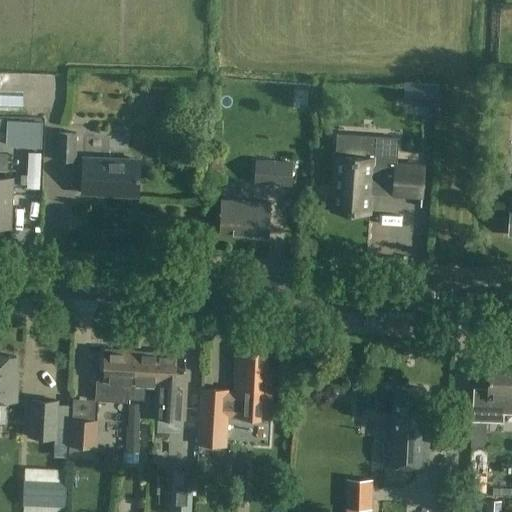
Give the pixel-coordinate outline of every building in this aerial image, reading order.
[(4,72),(3,86),(27,86),(28,73),(4,72)] [(152,86),(152,89),(152,110),(168,110),(168,86),(152,86)] [(442,119),(443,89),(410,89),(410,118),(442,119)] [(56,133),(56,162),(75,162),(75,133),(56,133)] [(409,157),(408,136),(398,136),(398,158),(409,157)] [(324,209),(324,210),(369,213),(370,194),(420,197),(419,206),(421,206),(423,166),(394,164),(394,166),(372,165),(373,158),(336,155),(336,146),(335,145),(332,189),(335,190),(333,210),(324,209)] [(82,157),(81,193),(138,195),(139,159),(82,157)] [(292,162),(278,161),(259,160),(255,159),(253,183),(290,187),(290,186),(292,163),(292,162)] [(80,173),(51,174),(53,220),(78,219),(77,190),(81,190),(80,173)] [(0,227),(10,228),(13,179),(0,178),(0,227)] [(219,234),(267,237),(270,204),(222,200),(219,234)] [(380,200),(380,217),(403,218),(403,200),(380,200)] [(272,391),(273,371),(274,371),(274,369),(267,369),(267,349),(235,348),(233,391),(228,391),(228,390),(201,389),(199,445),(226,446),(227,415),(232,415),(232,418),(271,419),(272,391)] [(123,399),(126,350),(104,349),(102,381),(96,380),(95,400),(120,402),(121,398),(123,399)] [(157,351),(126,350),(123,399),(143,400),(144,384),(156,385),(157,351)] [(176,352),(157,351),(156,385),(154,416),(183,418),(186,372),(175,371),(176,352)] [(14,375),(15,359),(0,358),(0,402),(15,403),(16,375),(14,375)] [(486,410),(485,432),(501,433),(502,411),(500,411),(501,405),(511,406),(511,369),(489,368),(487,410),(486,410)] [(423,413),(424,389),(392,387),(378,386),(377,411),(385,411),(382,464),(426,467),(428,434),(426,433),(427,413),(423,413)] [(57,400),(32,399),(30,437),(55,438),(57,400)] [(138,463),(139,439),(143,439),(142,429),(139,429),(140,404),(128,404),(127,429),(122,429),(121,463),(138,463)] [(70,419),(68,445),(68,459),(84,460),(85,446),(95,446),(97,420),(70,419)] [(434,423),(432,450),(448,451),(449,424),(434,423)] [(186,511),(189,474),(172,473),(170,511),(186,511)] [(372,508),(372,478),(346,478),(345,511),(359,511),(359,508),(372,508)] [(487,494),(487,502),(508,501),(507,492),(487,494)]
